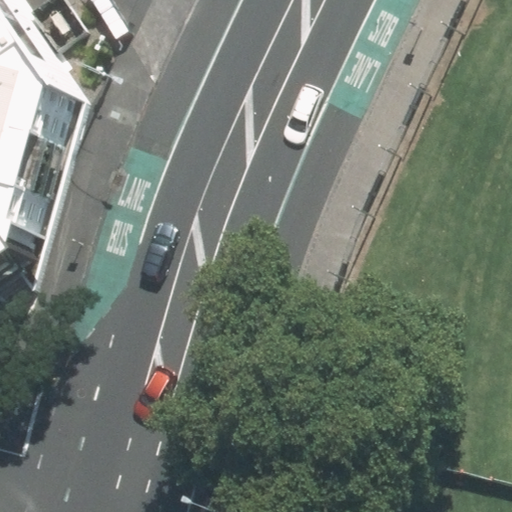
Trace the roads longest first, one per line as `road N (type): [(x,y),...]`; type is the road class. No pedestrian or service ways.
road 1 (primary): [(309,0),(200,249),(138,484)]
road 2 (residential): [(138,484),(0,448)]
